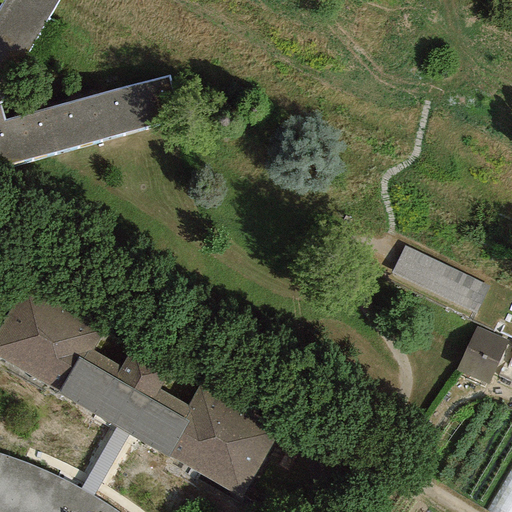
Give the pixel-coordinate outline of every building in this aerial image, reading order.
[(0,170),(178,125),(167,81),(6,127),(0,107),(0,104),(54,0),(2,0),(0,4),(0,170)] [(489,286),(406,247),(393,276),(475,315),(489,286)] [(279,437),(22,289),(0,327),(0,365),(113,430),(128,438),(241,504),(279,437)] [(508,341),(476,327),(456,373),(488,387),(508,341)] [(128,438),(113,430),(79,490),(93,498),(128,438)] [(0,456),(0,511),(114,511),(100,502),(93,498),(79,490),(49,476),(8,458),(0,456)] [(511,511),(511,457),(481,511),(482,511),(511,511)]
